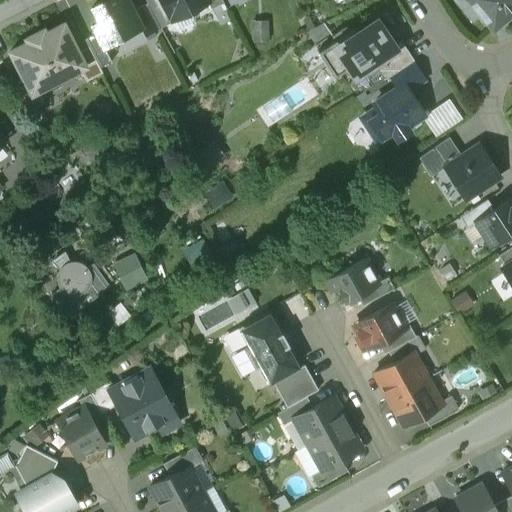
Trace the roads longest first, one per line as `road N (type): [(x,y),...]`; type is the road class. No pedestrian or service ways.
road 1 (residential): [(397,468),(321,333)]
road 2 (residential): [(511,407),(397,468)]
